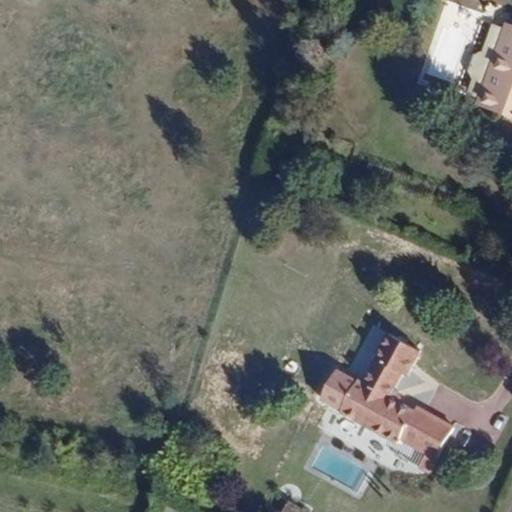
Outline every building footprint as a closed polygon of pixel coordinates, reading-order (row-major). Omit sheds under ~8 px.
[(511,15),(506,14),(488,70),(511,77),(511,15)] [(511,77),(488,70),(479,96),(511,105),(511,77)] [(402,361),(433,374),(447,353),(419,333),(402,356),(404,357),(402,361)] [(431,376),(433,374),(402,361),(388,379),(383,375),(363,404),(416,442),(419,437),(452,461),(472,432),(438,408),(435,412),(419,401),(422,397),(421,390),(417,387),(427,373),(431,376)] [(300,511),(286,503),(280,511),(300,511)]
